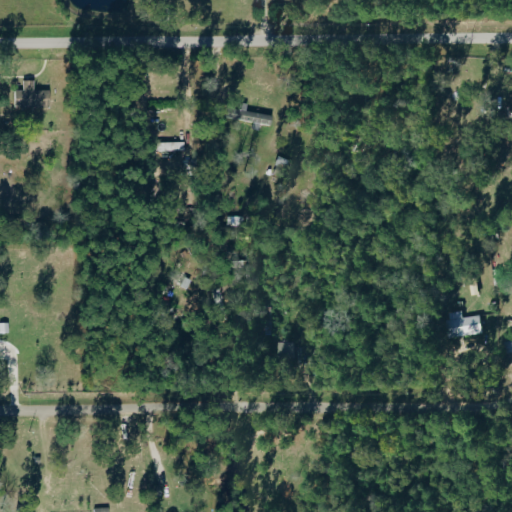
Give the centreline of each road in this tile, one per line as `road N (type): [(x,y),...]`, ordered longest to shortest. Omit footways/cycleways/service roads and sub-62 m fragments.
road 1 (residential): [(0,413),(482,405),(511,394)]
road 2 (residential): [(0,48),(511,41)]
